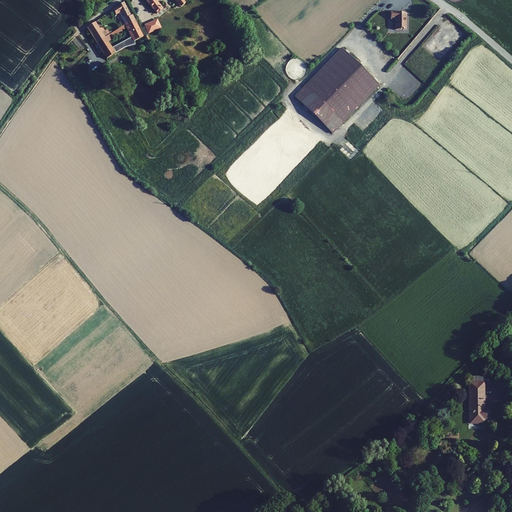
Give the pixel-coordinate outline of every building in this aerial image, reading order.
[(146,0),(155,10),(162,4),(158,0),(174,0),(178,4),(182,1),(181,0),(146,0)] [(119,26),(120,29),(126,25),(135,20),(133,15),(131,16),(124,2),(117,7),(124,22),(119,26)] [(387,9),(388,16),(392,16),(393,27),(403,27),(403,20),(402,20),(402,16),(404,16),(404,10),(397,10),(397,9),(387,9)] [(143,36),(135,20),(126,25),(135,42),(143,36)] [(94,23),(86,28),(96,44),(104,39),(102,35),(98,28),(94,23)] [(101,28),(102,35),(104,39),(109,36),(104,29),(102,30),(101,28)] [(110,35),(109,36),(104,39),(96,44),(106,59),(116,53),(112,46),(110,47),(108,44),(113,41),(110,35)] [(375,81),(338,44),(312,70),(293,89),(290,92),(328,129),(375,81)] [(465,377),(466,414),(479,414),(479,377),(465,377)]
